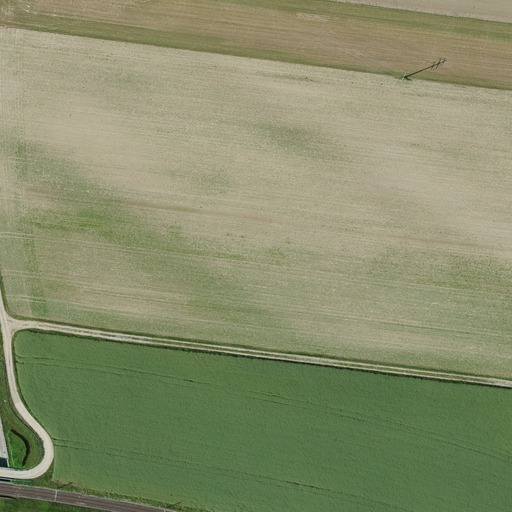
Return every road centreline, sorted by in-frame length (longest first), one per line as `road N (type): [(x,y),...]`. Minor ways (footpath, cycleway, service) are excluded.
road 1 (track): [(4,324),(511,382)]
road 2 (track): [(0,472),(32,473),(49,453),(17,402),(0,307)]
